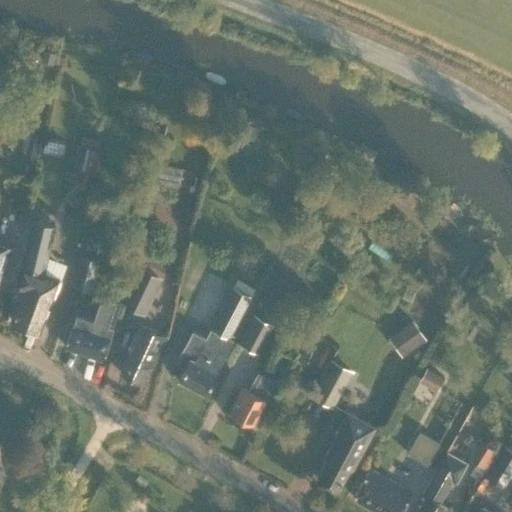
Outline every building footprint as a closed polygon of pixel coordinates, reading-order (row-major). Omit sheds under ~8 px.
[(47,40),(43,56),(54,59),(58,43),(47,40)] [(172,138),(163,136),(160,148),(169,150),(172,138)] [(82,169),(80,181),(90,183),(92,171),(82,169)] [(285,183),(275,193),(287,205),(292,200),(297,195),(285,183)] [(52,296),(55,297),(62,278),(43,271),(55,223),(32,218),(21,264),(15,283),(23,285),(10,318),(39,329),(52,296)] [(11,247),(0,243),(0,274),(3,274),(11,247)] [(92,293),(99,262),(82,257),(74,289),(92,293)] [(161,277),(138,266),(132,279),(136,281),(124,304),(144,314),(161,277)] [(237,277),(233,284),(250,293),(254,286),(237,277)] [(205,392),(220,362),(233,337),(228,335),(250,293),(233,284),(194,359),(189,356),(178,377),(205,392)] [(76,311),(64,345),(101,358),(113,324),(112,323),(120,300),(101,293),(93,317),(76,311)] [(265,340),(273,324),(254,314),(239,343),(251,349),(258,337),(265,340)] [(412,320),(398,330),(411,349),(425,339),(412,320)] [(148,365),(151,366),(165,335),(139,323),(127,349),(129,350),(120,371),(140,381),(148,365)] [(351,370),(330,358),(311,395),(332,407),(351,370)] [(436,390),(443,377),(426,367),(418,380),(436,390)] [(265,398),(275,380),(257,371),(248,388),(242,385),(228,411),(252,423),(265,398)] [(347,469),(350,471),(374,426),(348,411),(323,457),(326,458),(317,476),(338,487),(347,469)] [(439,442),(419,431),(407,452),(426,464),(439,442)] [(491,465),(501,447),(491,442),(481,460),(491,465)] [(511,478),(511,451),(503,446),(485,476),(506,489),(511,478)] [(439,501),(451,478),(456,481),(467,461),(447,450),(411,511),(447,511),(450,507),(439,501)] [(353,496),(381,511),(399,511),(411,491),(369,467),(353,496)]
